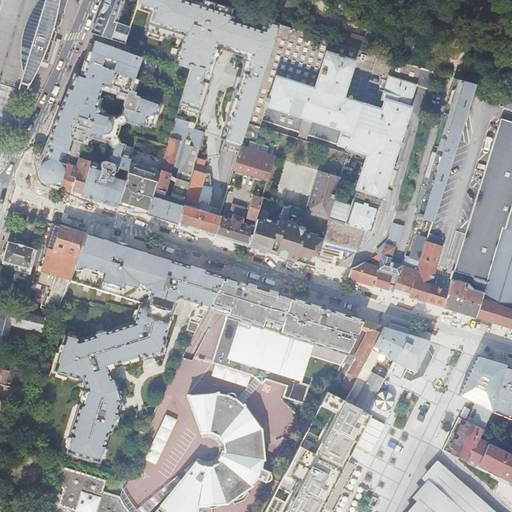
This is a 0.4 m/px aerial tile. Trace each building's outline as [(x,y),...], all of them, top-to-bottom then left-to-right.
[(2,0),(0,7),(0,84),(9,87),(18,89),(19,86),(26,88),(25,91),(29,86),(32,80),(35,74),(38,67),(41,61),(49,63),(67,0),(2,0)] [(105,0),(91,33),(97,35),(123,43),(129,25),(129,23),(129,22),(129,20),(128,19),(127,18),(126,17),(125,16),(124,15),(123,19),(118,17),(123,0),(129,0),(128,4),(129,4),(131,4),(132,4),(134,3),(135,2),(136,1),(137,0),(105,0)] [(137,0),(135,6),(151,11),(146,28),(149,29),(147,35),(160,40),(161,34),(169,37),(171,31),(192,38),(184,63),(194,66),(180,106),(188,109),(187,111),(197,115),(220,45),(229,48),(252,56),(243,82),(224,141),(232,143),(240,145),(246,123),(278,22),(265,18),(263,24),(233,15),(235,9),(211,1),(208,9),(181,0),(137,0)] [(377,54),(278,22),(246,123),(260,127),(262,120),(337,144),(341,129),(352,132),(362,103),(341,97),(351,64),(372,71),(377,54)] [(95,41),(87,61),(134,78),(142,58),(95,41)] [(431,89),(436,72),(377,54),(372,71),(388,76),(381,98),(384,99),(381,109),(362,103),(352,132),(341,129),(337,144),(367,153),(356,187),(353,199),(351,205),(336,201),(330,218),(330,220),(324,237),(323,243),(358,254),(365,231),(370,233),(378,207),(382,195),(409,106),(408,106),(415,84),(431,89)] [(148,127),(153,112),(155,112),(159,102),(134,93),(138,80),(134,78),(87,61),(83,70),(77,68),(44,152),(38,168),(38,171),(38,173),(39,177),(41,179),(44,181),(45,183),(59,187),(65,163),(69,145),(80,147),(82,138),(92,140),(94,131),(95,133),(108,136),(112,143),(108,159),(106,159),(105,159),(103,160),(103,161),(102,162),(101,165),(89,161),(80,194),(116,205),(124,178),(128,162),(130,157),(118,154),(122,144),(116,143),(113,136),(117,124),(124,121),(137,125),(137,123),(148,127)] [(463,81),(458,80),(415,217),(420,218),(431,222),(467,108),(474,85),(463,81)] [(176,117),(170,137),(178,140),(171,164),(176,166),(188,127),(190,127),(195,129),(196,123),(176,117)] [(511,121),(501,119),(488,156),(510,163),(511,163),(511,121)] [(152,194),(146,214),(156,217),(160,219),(162,219),(176,224),(183,203),(198,151),(204,132),(195,129),(190,127),(189,131),(193,144),(192,148),(191,148),(189,153),(188,153),(187,158),(186,158),(184,163),(183,162),(181,168),(180,167),(177,178),(175,178),(171,191),(170,191),(168,199),(166,199),(162,197),(167,180),(166,180),(171,164),(178,140),(170,137),(159,170),(153,189),(152,194)] [(250,140),(247,147),(256,150),(259,143),(250,140)] [(259,143),(256,150),(265,153),(268,145),(259,143)] [(247,147),(240,145),(232,169),(249,174),(256,150),(247,147)] [(256,150),(249,174),(267,179),(274,155),(265,153),(256,150)] [(510,163),(488,156),(465,233),(454,269),(451,276),(449,283),(447,290),(442,306),(474,316),(480,297),(482,291),(487,276),(476,273),(510,163)] [(124,178),(116,205),(121,208),(125,211),(130,213),(135,214),(146,214),(152,194),(153,189),(159,170),(128,162),(124,178)] [(511,163),(510,163),(476,273),(487,276),(486,279),(474,316),(508,327),(511,312),(511,163)] [(317,170),(305,210),(327,217),(339,177),(317,170)] [(220,215),(213,235),(247,245),(255,217),(262,197),(262,196),(254,193),(253,196),(252,195),(246,215),(247,216),(245,223),(243,222),(244,218),(242,217),(246,208),(232,203),(229,213),(228,212),(226,217),(220,215)] [(262,197),(255,217),(276,223),(277,219),(281,217),(296,222),(297,225),(296,229),(324,237),(330,220),(330,218),(327,217),(305,210),(262,197)] [(212,212),(183,203),(176,224),(206,233),(209,234),(213,235),(220,215),(216,214),(212,212)] [(323,243),(324,237),(296,229),(297,225),(296,222),(281,217),(277,219),(276,223),(255,217),(247,245),(316,266),(317,260),(323,243)] [(61,225),(81,231),(82,229),(53,219),(52,222),(61,225)] [(40,307),(56,313),(68,280),(77,256),(86,233),(81,231),(61,225),(52,222),(51,222),(44,246),(47,247),(40,271),(36,283),(48,286),(47,289),(51,290),(49,295),(44,293),(40,307)] [(392,223),(387,241),(392,242),(398,244),(403,226),(392,223)] [(77,256),(68,280),(139,303),(133,323),(104,332),(101,330),(96,332),(95,335),(78,340),(63,335),(61,344),(62,348),(59,358),(56,361),(53,370),(79,378),(82,377),(85,389),(81,403),(78,404),(69,433),(71,435),(66,451),(98,462),(107,434),(110,432),(117,411),(120,409),(117,399),(119,398),(119,397),(114,380),(113,379),(111,379),(109,372),(113,365),(113,364),(143,355),(145,356),(161,351),(165,340),(164,338),(172,314),(170,312),(174,300),(179,297),(195,302),(197,307),(193,315),(190,317),(190,319),(200,322),(209,305),(211,301),(224,276),(86,233),(77,256)] [(408,295),(419,260),(418,259),(426,237),(416,234),(408,256),(404,255),(401,264),(398,274),(392,291),(408,295)] [(383,250),(373,284),(386,289),(391,273),(395,262),(389,261),(393,246),(391,245),(392,242),(387,241),(386,240),(383,250)] [(408,295),(424,301),(430,285),(442,245),(425,240),(419,260),(408,295)] [(13,269),(29,274),(36,250),(32,249),(32,248),(7,241),(1,261),(15,265),(13,269)] [(349,272),(348,277),(373,284),(383,250),(375,255),(371,266),(361,262),(356,265),(350,268),(350,269),(349,272)] [(395,262),(391,273),(394,274),(397,275),(401,264),(397,263),(395,262)] [(231,279),(224,276),(211,301),(209,305),(216,307),(221,309),(228,311),(227,316),(212,362),(255,379),(261,383),(265,379),(287,386),(283,397),(302,403),(307,386),(299,384),(300,381),(309,356),(340,366),(346,354),(360,328),(359,328),(363,320),(239,281),(231,279)] [(442,306),(447,290),(438,287),(430,285),(424,301),(432,303),(442,306)] [(1,307),(0,311),(0,348),(5,349),(12,324),(42,332),(45,318),(1,307)] [(382,326),(363,320),(359,328),(360,328),(366,331),(353,356),(355,357),(343,380),(345,380),(344,382),(347,384),(349,382),(353,385),(362,368),(373,346),(372,346),(382,326)] [(186,330),(195,332),(199,324),(189,321),(186,330)] [(434,342),(407,334),(382,326),(372,346),(373,346),(378,349),(377,353),(393,361),(406,368),(402,377),(411,381),(423,376),(433,357),(430,351),(434,342)] [(477,356),(458,395),(474,403),(490,411),(495,399),(494,398),(504,365),(477,356)] [(118,368),(113,365),(109,372),(114,374),(118,368)] [(511,367),(504,365),(494,398),(495,399),(490,411),(511,419),(511,416),(511,367)] [(353,385),(345,401),(353,406),(371,372),(362,368),(353,385)] [(371,372),(353,406),(367,413),(368,411),(384,379),(371,372)] [(236,401),(241,406),(261,383),(255,379),(236,401)] [(315,511),(367,413),(326,392),(310,425),(264,511),(315,511)] [(180,480),(153,511),(210,511),(211,509),(219,506),(240,498),(250,486),(249,485),(256,478),(264,482),(266,482),(268,481),(269,480),(270,477),(270,475),(268,473),(260,469),(261,460),(263,459),(260,430),(243,405),(242,406),(241,406),(236,401),(235,400),(235,397),(234,395),(233,394),(231,393),(228,393),(227,394),(226,396),(217,394),(217,393),(186,395),(192,412),(196,411),(197,416),(194,417),(200,433),(209,432),(218,436),(223,443),(224,452),(220,460),(212,466),(203,467),(194,463),(185,473),(189,476),(184,483),(180,480)] [(471,464),(511,484),(511,455),(477,438),(490,411),(474,403),(466,421),(465,420),(463,426),(455,422),(442,449),(471,464)] [(166,413),(146,458),(157,463),(178,418),(166,413)] [(419,417),(417,420),(423,423),(426,418),(425,417),(420,415),(419,417)] [(458,417),(455,422),(463,426),(465,420),(458,417)] [(492,511),(493,511),(437,462),(410,511),(492,511)] [(70,470),(60,503),(76,509),(74,511),(127,511),(122,506),(118,497),(100,491),(103,481),(70,470)]
